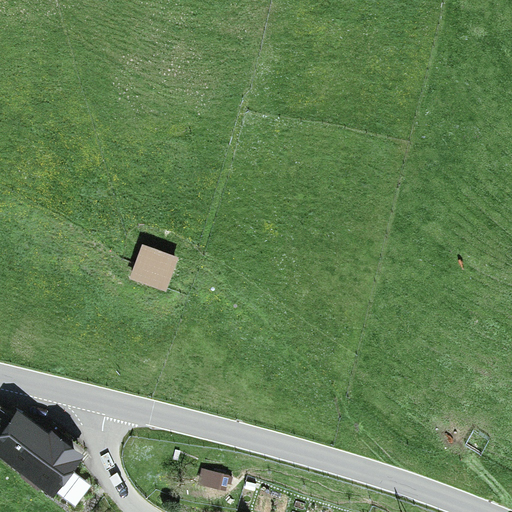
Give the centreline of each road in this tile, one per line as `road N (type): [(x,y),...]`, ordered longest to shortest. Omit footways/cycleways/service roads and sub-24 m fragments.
road 1 (tertiary): [(107,403),(351,466),(479,511)]
road 2 (unclassified): [(107,403),(106,460),(141,511)]
